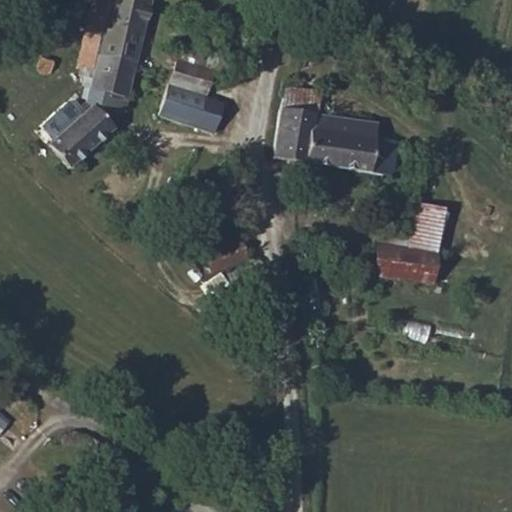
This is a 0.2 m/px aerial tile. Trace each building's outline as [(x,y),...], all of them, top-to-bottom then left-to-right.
[(104,0),(97,0),(96,8),(113,13),(116,3),(104,0)] [(105,47),(138,56),(147,22),(113,13),(96,8),(92,21),(110,25),(105,47)] [(127,98),(138,56),(105,47),(110,25),(92,21),(82,60),(101,64),(94,89),(127,98)] [(216,67),(177,53),(168,78),(207,92),(216,67)] [(207,92),(168,78),(159,104),(200,119),(215,124),(224,98),(207,92)] [(315,114),(318,92),(281,86),(278,106),(270,159),(389,176),(394,144),(373,141),(375,123),(315,114)] [(116,118),(95,93),(50,131),(71,156),(116,118)] [(367,281),(432,291),(437,256),(372,246),(367,281)] [(256,280),(247,260),(223,271),(231,291),(256,280)] [(12,426),(0,416),(0,436),(2,438),(12,426)]
